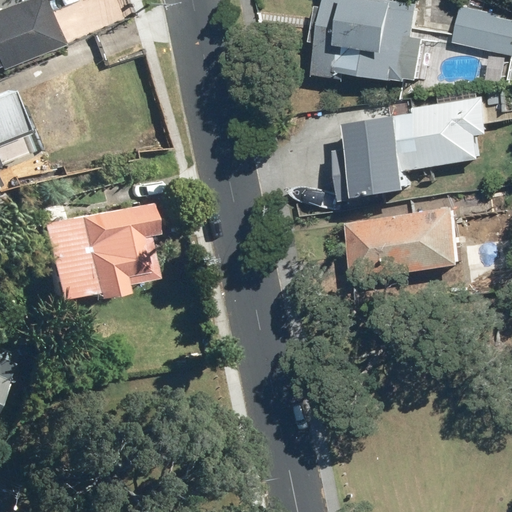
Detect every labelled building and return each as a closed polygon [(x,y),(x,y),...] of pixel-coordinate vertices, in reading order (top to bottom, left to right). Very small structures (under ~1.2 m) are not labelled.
[(44,0),(21,0),(0,9),(0,69),(63,44),(44,0)] [(401,0),(328,0),(318,68),(411,80),(421,3),(401,0)] [(511,14),(461,3),(453,41),(511,53),(511,14)] [(511,60),(490,58),(488,82),(508,84),(511,60)] [(6,88),(0,90),(0,137),(23,128),(6,88)] [(337,148),(345,199),(415,188),(411,169),(486,157),(482,135),(494,133),(489,95),(416,106),(417,114),(356,123),(360,145),(337,148)] [(147,206),(34,230),(48,298),(88,289),(90,298),(121,291),(117,276),(141,271),(134,236),(152,233),(147,206)] [(350,222),(357,278),(465,263),(457,206),(350,222)] [(511,239),(466,246),(471,288),(511,281),(511,239)]
